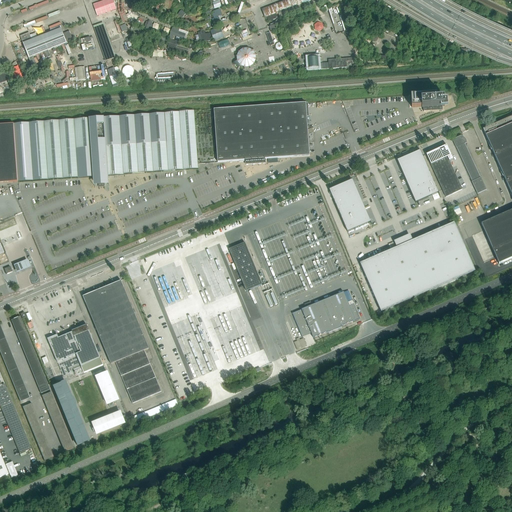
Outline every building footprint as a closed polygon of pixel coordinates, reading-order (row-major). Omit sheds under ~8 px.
[(112,0),(103,0),(95,3),(99,13),(115,8),(112,0)] [(302,0),(283,0),(263,8),(266,18),(267,18),(269,22),(275,19),(277,17),(276,15),(304,4),(302,0)] [(221,7),(219,1),(213,3),(215,9),(221,7)] [(338,20),(336,15),(340,14),(337,6),(329,8),(334,22),(338,20)] [(218,17),(212,19),(214,25),(221,23),(218,17)] [(276,26),(279,23),(280,22),(279,20),(278,19),(274,23),(272,24),(270,25),(271,26),(269,27),(271,32),(275,31),(277,30),(275,25),(276,26)] [(321,21),(315,26),(320,32),(326,27),(321,21)] [(220,28),(210,31),(214,41),(224,37),(220,28)] [(64,45),(66,43),(66,42),(63,34),(61,29),(32,40),(29,33),(20,36),(29,58),(36,55),(38,61),(40,60),(38,55),(41,54),(42,58),(44,57),(43,53),(52,49),(54,54),(56,53),(55,48),(62,45),(64,50),(66,50),(64,45)] [(179,29),(178,32),(179,32),(177,37),(176,40),(185,43),(189,32),(179,29)] [(69,31),(63,34),(66,42),(73,40),(69,31)] [(211,41),(210,33),(201,35),(202,42),(211,41)] [(274,45),(270,33),(266,34),(271,46),(274,45)] [(320,55),(305,56),(306,71),(329,69),(328,63),(321,64),(320,55)] [(352,58),(328,60),(329,63),(329,69),(347,68),(346,62),(352,61),(352,58)] [(430,111),(442,110),(443,110),(442,106),(445,106),(444,98),(437,99),(437,94),(411,96),(412,108),(422,107),(422,108),(423,108),(424,112),(424,111),(430,110),(430,111)] [(310,156),(306,103),(214,110),(218,163),(245,161),(246,164),(265,163),(265,159),(310,156)] [(124,174),(198,169),(194,111),(14,124),(18,181),(18,182),(78,178),(78,179),(93,177),(94,181),(98,181),(99,187),(101,187),(105,187),(104,181),(109,180),(108,176),(124,175),(124,174)] [(499,264),(511,258),(511,116),(483,129),(511,195),(511,210),(481,224),(499,264)] [(0,181),(18,181),(14,124),(14,123),(0,124),(0,181)] [(464,144),(466,144),(467,143),(467,142),(466,141),(466,140),(465,139),(464,138),(463,137),(462,137),(461,136),(452,140),(456,148),(457,148),(473,182),(472,182),(477,194),(487,190),(481,178),(480,178),(464,144)] [(429,160),(439,183),(446,197),(462,189),(456,175),(449,161),(453,159),(452,155),(451,155),(448,148),(447,144),(434,150),(426,154),(429,160)] [(420,151),(398,160),(416,203),(439,193),(420,151)] [(352,180),(329,190),(348,232),(370,222),(352,180)] [(398,247),(360,264),(381,312),(475,271),(454,223),(411,242),(409,237),(396,243),(398,247)] [(262,285),(245,243),(229,249),(246,291),(262,285)] [(173,264),(189,258),(186,248),(169,254),(173,264)] [(30,268),(26,257),(14,262),(10,263),(15,275),(18,273),(30,268)] [(172,369),(181,394),(260,365),(250,338),(251,337),(249,332),(255,330),(247,307),(255,304),(251,293),(236,299),(234,293),(237,292),(233,282),(230,284),(225,272),(230,270),(226,260),(221,262),(220,258),(202,264),(205,274),(216,270),(221,284),(203,290),(193,262),(144,280),(148,289),(147,290),(176,367),(172,369)] [(144,266),(136,268),(138,274),(146,272),(144,266)] [(12,272),(10,267),(4,269),(6,275),(12,272)] [(145,350),(149,349),(122,281),(96,291),(84,296),(111,364),(116,362),(133,403),(162,392),(145,350)] [(302,337),(311,333),(313,338),(327,332),(329,332),(340,328),(341,326),(349,323),(360,319),(354,304),(349,306),(344,292),(311,306),(309,303),(305,305),(307,308),(292,314),(302,337)] [(75,371),(76,376),(104,365),(87,325),(73,331),(74,332),(59,338),(58,335),(48,339),(58,362),(59,362),(64,376),(75,371)] [(307,346),(304,339),(294,342),(297,350),(307,346)] [(107,371),(95,376),(107,403),(108,403),(113,400),(118,398),(107,371)] [(0,406),(14,440),(19,454),(31,449),(25,435),(4,384),(1,385),(0,382),(0,406)] [(64,415),(77,410),(66,382),(53,388),(64,415)] [(28,395),(27,392),(26,389),(17,393),(18,396),(19,399),(28,395)] [(120,412),(93,423),(97,435),(125,424),(120,412)] [(77,445),(89,440),(78,413),(66,418),(77,445)] [(0,455),(0,479),(8,476),(0,455)] [(6,465),(11,477),(11,478),(18,476),(17,474),(12,462),(6,465)]
